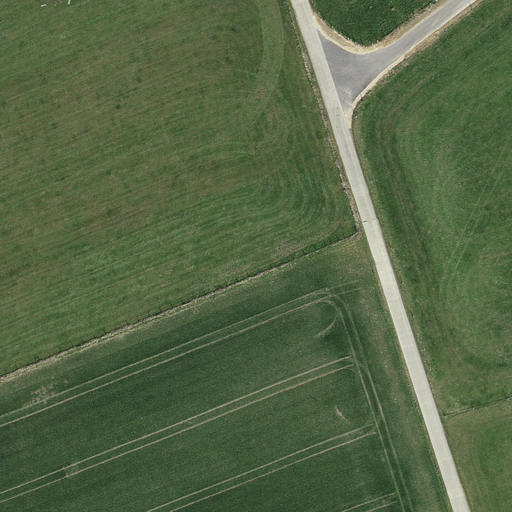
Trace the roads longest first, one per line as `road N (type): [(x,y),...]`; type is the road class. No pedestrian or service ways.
road 1 (unclassified): [(461,511),(298,0)]
road 2 (track): [(469,0),(332,105)]
